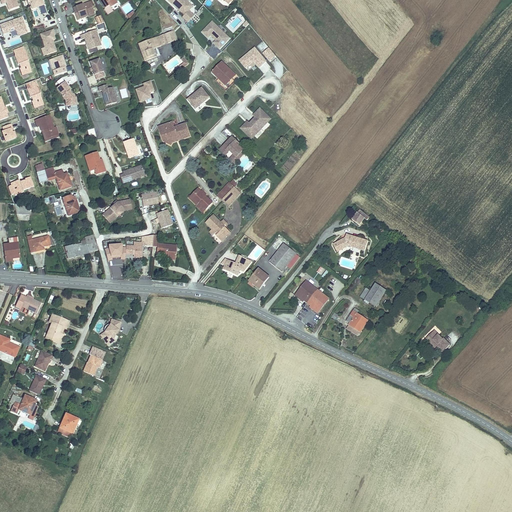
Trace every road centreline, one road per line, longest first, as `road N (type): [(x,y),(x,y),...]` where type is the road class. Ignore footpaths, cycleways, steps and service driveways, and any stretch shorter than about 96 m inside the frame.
road 1 (tertiary): [(511,443),(456,407),(262,314),(190,292)]
road 2 (tertiary): [(190,292),(0,278)]
road 3 (residential): [(165,180),(146,124),(201,57)]
road 4 (residential): [(165,180),(250,94),(271,86)]
road 5 (residential): [(55,0),(92,108),(109,126)]
road 6 (unknown): [(0,48),(25,124),(22,156),(9,173)]
